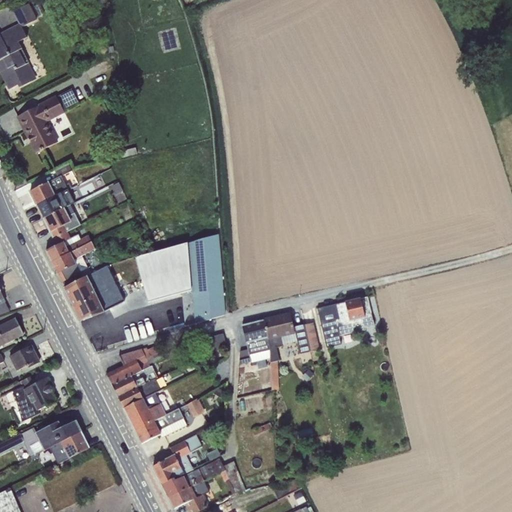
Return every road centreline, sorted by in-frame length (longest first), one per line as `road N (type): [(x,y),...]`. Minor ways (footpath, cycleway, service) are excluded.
road 1 (unclassified): [(80,365),(511,247)]
road 2 (secondary): [(80,365),(0,202)]
road 3 (secondary): [(153,511),(80,365)]
